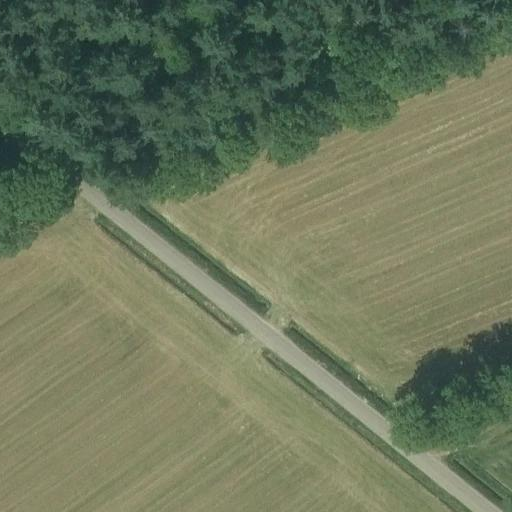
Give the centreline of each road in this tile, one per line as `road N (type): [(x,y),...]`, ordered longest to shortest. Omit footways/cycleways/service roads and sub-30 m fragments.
road 1 (unclassified): [(494,511),(0,120)]
road 2 (track): [(0,103),(110,62),(231,0)]
